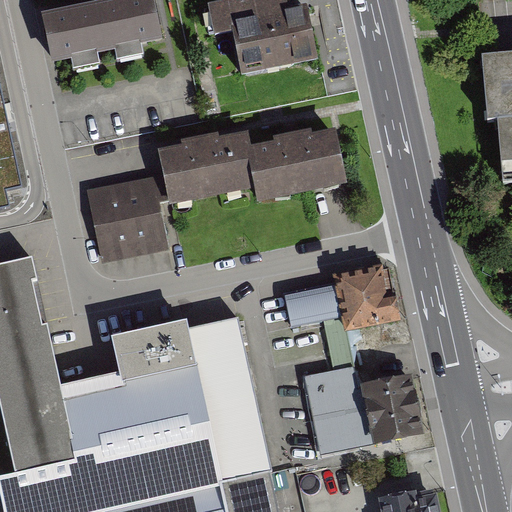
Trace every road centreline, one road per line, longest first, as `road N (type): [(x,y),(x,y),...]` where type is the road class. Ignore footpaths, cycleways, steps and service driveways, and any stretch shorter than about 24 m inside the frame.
road 1 (residential): [(424,232),(123,294),(92,290),(77,266),(21,0)]
road 2 (primary): [(373,0),(424,232)]
road 3 (primary): [(424,232),(457,390)]
road 4 (primary): [(457,390),(485,511)]
